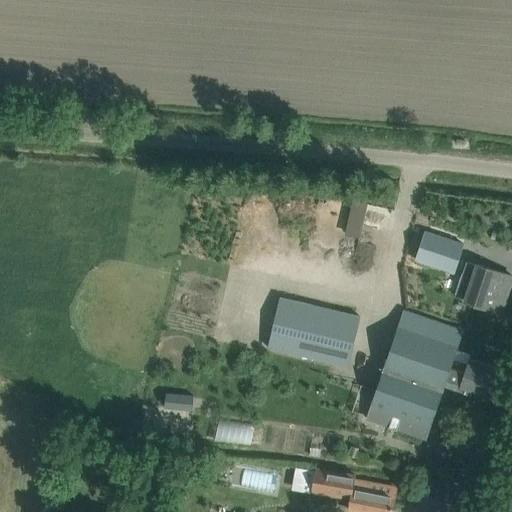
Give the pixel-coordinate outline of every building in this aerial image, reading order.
[(416,259),(454,272),(464,243),(426,231),(416,259)] [(465,300),(495,310),(503,287),(508,289),(511,276),(511,275),(478,263),(477,265),(467,261),(455,295),(466,299),(465,300)] [(423,288),(413,295),(418,304),(429,298),(423,288)] [(280,296),(268,347),(348,366),(360,315),(280,296)] [(462,331),(404,310),(366,417),(426,438),(444,384),(492,400),(502,369),(469,357),(464,371),(450,366),(462,331)] [(191,411),(193,395),(165,391),(163,407),(191,411)] [(356,456),(359,446),(351,444),(348,454),(356,456)] [(359,511),(391,511),(396,488),(356,480),(357,476),(324,470),(319,497),(350,502),(349,510),(359,511)]
